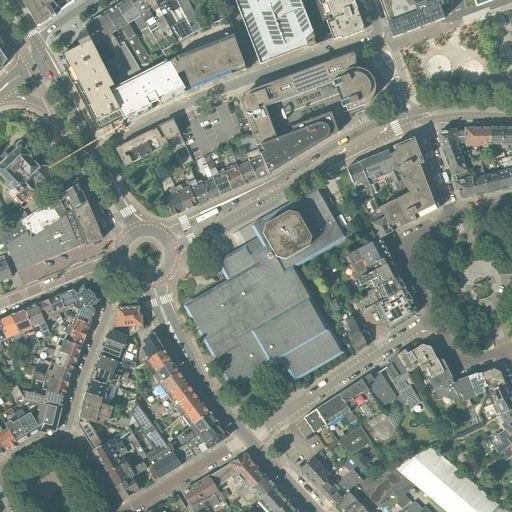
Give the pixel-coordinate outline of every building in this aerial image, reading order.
[(21,0),(38,27),(40,26),(53,18),(76,2),(73,0),(21,0)] [(151,33),(131,0),(127,0),(118,6),(129,24),(139,42),(154,64),(155,65),(168,59),(162,51),(157,44),(151,33)] [(165,39),(143,0),(131,0),(151,33),(157,44),(165,39)] [(153,0),(143,0),(165,39),(168,44),(177,39),(153,0)] [(153,0),(177,39),(179,42),(194,33),(176,0),(153,0)] [(176,0),(194,33),(201,29),(187,0),(176,0)] [(192,0),(198,11),(207,7),(203,0),(192,0)] [(235,0),(260,65),(284,56),(265,5),(262,0),(235,0)] [(262,0),(265,5),(284,56),(308,47),(308,49),(318,45),(301,0),(262,0)] [(301,0),(318,45),(325,42),(333,39),(326,20),(320,4),(321,4),(319,0),(301,0)] [(319,0),(321,4),(320,4),(326,20),(333,39),(334,40),(364,29),(358,13),(353,0),(319,0)] [(379,0),(388,23),(387,24),(392,36),(393,38),(424,26),(445,18),(440,5),(443,4),(441,0),(379,0)] [(468,0),(472,9),(479,6),(494,0),(468,0)] [(141,70),(154,64),(139,42),(129,24),(118,6),(106,13),(119,34),(124,42),(141,70)] [(94,20),(116,56),(129,76),(141,70),(124,42),(106,13),(94,20)] [(179,42),(162,51),(168,59),(177,75),(185,88),(186,88),(185,87),(189,84),(190,86),(192,90),(200,87),(242,71),(243,73),(247,71),(246,68),(245,65),(233,32),(227,17),(201,29),(194,33),(179,42)] [(106,62),(116,56),(94,20),(84,26),(106,62)] [(168,59),(155,65),(118,83),(86,30),(81,33),(78,42),(67,48),(69,52),(59,57),(73,84),(73,83),(98,131),(124,118),(125,120),(150,107),(151,108),(161,103),(161,102),(186,89),(185,88),(177,75),(168,59)] [(0,59),(5,64),(11,58),(12,51),(0,34),(0,59)] [(433,35),(415,41),(417,48),(435,42),(433,35)] [(403,50),(416,83),(428,78),(415,45),(403,50)] [(254,135),(257,146),(277,138),(273,128),(266,111),(267,111),(266,107),(333,82),(335,87),(336,87),(341,101),(341,102),(343,108),(346,107),(348,111),(364,105),(368,103),(371,100),(373,97),(374,94),(375,92),(376,90),(376,87),(375,85),(375,82),(374,79),(373,77),(371,76),(369,73),(368,72),(366,71),(363,69),(360,68),(356,68),(356,55),(355,55),(353,53),(243,93),(245,97),(240,99),(253,135),(254,135)] [(118,81),(129,76),(116,56),(106,62),(118,81)] [(277,138),(257,146),(258,149),(269,174),(327,140),(339,132),(332,112),(291,127),(293,132),(277,138)] [(159,127),(170,148),(180,167),(193,162),(189,153),(180,157),(176,150),(185,145),(174,119),(158,127),(159,127)] [(170,148),(159,127),(153,131),(152,130),(119,146),(115,148),(124,167),(161,148),(162,151),(170,148)] [(503,145),(506,158),(511,157),(511,156),(511,127),(502,128),(503,145)] [(465,129),(465,141),(466,143),(466,146),(479,146),(478,137),(478,128),(465,129)] [(478,137),(479,146),(490,146),(490,128),(478,128),(478,137)] [(490,146),(494,161),(501,159),(506,158),(503,145),(502,128),(490,128),(490,146)] [(465,141),(465,129),(441,132),(438,137),(442,150),(458,144),(466,143),(465,141)] [(40,168),(29,157),(31,155),(25,148),(25,147),(26,145),(25,144),(24,143),(23,143),(22,142),(20,143),(19,143),(18,145),(18,147),(18,148),(18,149),(9,158),(0,165),(0,173),(7,181),(6,182),(5,185),(9,189),(12,189),(13,188),(18,193),(14,196),(22,204),(38,190),(37,189),(37,184),(39,182),(48,182),(48,167),(41,167),(40,168)] [(407,190),(399,194),(378,204),(392,232),(420,218),(420,219),(440,209),(419,156),(416,157),(414,153),(416,150),(414,144),(412,142),(410,142),(405,143),(394,148),(396,152),(390,154),(407,190)] [(458,144),(442,150),(447,163),(463,157),(469,155),(468,150),(461,152),(458,144)] [(269,174),(258,149),(246,154),(257,180),(259,179),(260,179),(263,178),(264,177),(269,174)] [(257,180),(246,154),(245,151),(233,156),(245,185),(247,184),(249,184),(251,183),(252,182),(257,180)] [(375,157),(382,176),(390,173),(399,194),(407,190),(390,154),(389,151),(375,157)] [(245,185),(233,156),(229,157),(230,162),(232,162),(233,162),(234,164),(223,169),(232,190),(234,190),(236,190),(238,189),(239,188),(245,185)] [(359,163),(370,189),(372,194),(377,192),(373,183),(384,179),(382,176),(375,157),(373,157),(371,157),(369,159),(367,160),(359,163)] [(463,157),(447,163),(452,176),(467,170),(463,157)] [(498,178),(500,190),(511,187),(511,181),(506,158),(501,159),(504,171),(497,172),(498,178)] [(232,190),(223,169),(217,172),(212,160),(206,163),(207,164),(208,167),(220,195),(226,193),(227,193),(229,192),(231,191),(232,190)] [(370,189),(359,163),(347,169),(353,184),(357,193),(364,189),(365,192),(370,189)] [(220,195),(208,167),(204,169),(208,180),(202,183),(210,200),(220,195)] [(210,200),(202,183),(198,185),(190,168),(182,171),(187,182),(189,188),(197,205),(210,200)] [(467,170),(452,176),(459,196),(461,198),(463,198),(466,198),(476,196),(471,177),(469,169),(467,170)] [(484,175),(489,193),(500,190),(498,178),(497,172),(489,174),(486,174),(486,175),(484,175)] [(484,175),(471,177),(476,196),(489,193),(484,175)] [(189,188),(187,182),(175,188),(185,210),(197,205),(189,188)] [(79,183),(28,216),(19,222),(29,238),(87,201),(79,183)] [(185,210),(175,188),(162,194),(172,216),(185,210)] [(229,284),(187,307),(233,387),(281,359),(294,382),(344,353),(330,330),(328,331),(291,267),(344,237),(327,207),(333,203),(330,197),(323,201),(317,190),(254,227),(256,230),(262,240),(257,242),(255,240),(254,239),(251,241),(251,243),(252,245),(248,247),(246,245),(216,262),(229,284)] [(392,232),(378,204),(376,200),(369,203),(375,215),(369,218),(379,238),(392,232)] [(19,222),(9,228),(0,233),(0,237),(2,240),(8,250),(17,271),(20,270),(64,252),(65,255),(72,252),(71,249),(87,243),(88,245),(103,239),(92,213),(87,201),(29,238),(19,222)] [(9,228),(19,222),(28,216),(25,211),(20,214),(20,215),(10,221),(6,214),(1,217),(9,228)] [(357,279),(391,262),(379,238),(347,255),(355,272),(351,274),(355,280),(357,279)] [(0,280),(12,276),(4,255),(0,257),(0,280)] [(375,288),(399,276),(391,262),(357,279),(360,285),(371,280),(375,288)] [(378,302),(405,289),(399,276),(375,288),(366,292),(369,298),(375,295),(378,302)] [(79,301),(81,303),(86,308),(96,311),(97,308),(94,306),(100,299),(104,289),(94,281),(84,285),(78,292),(75,289),(74,289),(79,301)] [(60,295),(66,310),(74,307),(76,308),(81,303),(79,301),(74,289),(60,295)] [(380,317),(411,301),(412,301),(408,293),(407,293),(405,289),(378,302),(360,311),(363,316),(376,309),(380,317)] [(49,300),(57,319),(57,321),(59,325),(60,325),(63,321),(59,313),(66,310),(60,295),(49,300)] [(38,304),(45,321),(51,318),(53,321),(57,319),(49,300),(38,304)] [(416,311),(411,301),(380,317),(388,333),(415,315),(416,311)] [(81,303),(76,308),(78,310),(75,318),(91,324),(96,311),(86,308),(81,303)] [(25,310),(34,333),(41,330),(45,341),(51,335),(45,321),(38,304),(25,310)] [(133,308),(133,306),(123,307),(123,309),(118,309),(118,316),(116,317),(117,326),(129,325),(130,336),(144,328),(142,324),(141,315),(139,315),(139,308),(133,308)] [(11,315),(22,341),(25,347),(25,348),(32,346),(30,341),(28,336),(35,334),(34,333),(25,310),(11,315)] [(14,337),(17,344),(22,341),(11,315),(0,320),(0,322),(7,339),(14,337)] [(353,347),(356,354),(358,353),(360,352),(361,351),(363,350),(368,346),(352,316),(340,323),(353,347)] [(91,324),(75,318),(72,324),(69,323),(69,324),(68,327),(86,335),(91,324)] [(60,325),(59,325),(56,328),(61,330),(67,332),(64,340),(81,347),(86,335),(68,327),(60,325)] [(108,334),(105,342),(126,350),(131,338),(115,332),(113,331),(112,330),(111,330),(110,331),(109,332),(108,334)] [(143,358),(145,361),(164,350),(154,333),(142,341),(145,345),(142,347),(147,355),(143,358)] [(81,347),(64,340),(60,338),(57,345),(55,350),(77,359),(81,347)] [(126,350),(105,342),(100,355),(118,362),(122,363),(129,366),(135,368),(135,367),(136,363),(123,358),(126,350)] [(397,357),(406,371),(418,363),(422,370),(425,369),(430,379),(446,370),(442,361),(438,363),(430,347),(430,348),(429,346),(423,344),(422,345),(422,344),(407,354),(405,351),(397,357)] [(77,359),(55,350),(48,348),(46,353),(53,355),(50,362),(72,371),(77,359)] [(164,350),(145,361),(135,367),(136,368),(136,372),(146,365),(151,374),(171,360),(164,350)] [(115,368),(118,362),(100,355),(95,367),(126,378),(127,379),(129,373),(115,368)] [(410,378),(406,371),(397,357),(389,362),(391,365),(387,368),(403,392),(401,393),(412,409),(421,403),(410,385),(408,386),(405,381),(410,378)] [(171,360),(151,374),(146,377),(147,380),(153,376),(159,385),(160,385),(179,371),(171,360)] [(72,371),(50,362),(46,375),(53,377),(68,382),(70,376),(72,371)] [(126,378),(95,367),(91,379),(113,386),(119,388),(120,383),(124,384),(126,378)] [(33,376),(34,371),(27,369),(22,368),(21,372),(21,373),(26,375),(33,376)] [(481,374),(486,388),(488,387),(490,389),(505,383),(500,371),(494,369),(481,374)] [(453,383),(446,370),(430,379),(425,382),(431,394),(435,392),(438,399),(442,397),(446,399),(453,383)] [(46,375),(34,371),(33,376),(32,379),(44,382),(42,389),(65,395),(68,382),(53,377),(46,375)] [(179,371),(160,385),(164,391),(157,396),(160,401),(167,395),(186,381),(179,371)] [(361,380),(381,408),(397,398),(380,372),(373,377),(370,374),(361,380)] [(486,388),(481,374),(481,373),(467,378),(475,398),(477,397),(476,396),(485,393),(483,389),(486,388)] [(453,383),(446,399),(451,401),(453,406),(475,398),(467,378),(453,383)] [(113,386),(91,379),(86,392),(108,400),(113,386)] [(381,408),(361,380),(339,394),(370,442),(378,453),(401,439),(396,431),(387,418),(381,408)] [(175,406),(194,392),(186,381),(167,395),(175,406)] [(490,389),(489,392),(493,403),(511,396),(505,383),(490,389)] [(65,395),(42,389),(40,388),(39,395),(22,391),(21,394),(23,396),(25,399),(39,402),(62,408),(65,395)] [(108,400),(86,392),(83,404),(118,416),(119,413),(120,409),(109,405),(110,400),(108,400)] [(194,392),(175,406),(169,410),(177,421),(183,417),(202,402),(194,392)] [(315,410),(325,425),(326,425),(338,443),(352,455),(370,442),(339,394),(315,410)] [(25,399),(23,396),(22,396),(15,400),(18,405),(19,404),(21,407),(27,408),(30,414),(40,430),(52,433),(56,431),(62,408),(39,402),(25,399)] [(490,404),(491,405),(493,410),(496,417),(498,416),(502,414),(511,409),(511,397),(511,396),(493,403),(490,404)] [(202,402),(183,417),(190,427),(194,424),(209,412),(202,402)] [(152,466),(159,478),(182,465),(137,403),(135,404),(132,414),(154,450),(145,455),(149,461),(152,466)] [(19,404),(18,405),(12,409),(30,437),(40,430),(30,414),(27,408),(21,407),(19,404)] [(130,420),(118,416),(83,404),(79,418),(89,421),(103,426),(105,420),(109,421),(128,427),(130,420)] [(30,437),(12,409),(1,415),(2,419),(17,444),(30,437)] [(511,409),(502,414),(498,416),(503,423),(500,425),(504,430),(503,431),(505,430),(511,425),(511,409)] [(325,425),(315,410),(303,418),(313,433),(325,425)] [(209,412),(194,424),(198,430),(196,431),(199,435),(218,423),(209,412)] [(89,421),(79,418),(78,424),(94,451),(103,445),(89,421)] [(17,444),(2,419),(0,420),(3,425),(0,427),(0,426),(0,440),(6,451),(17,444)] [(199,435),(186,443),(195,457),(228,437),(228,434),(218,423),(199,435)] [(511,425),(505,430),(511,436),(506,439),(507,440),(496,450),(500,455),(501,454),(511,445),(511,444),(511,425)] [(435,433),(432,440),(439,444),(442,436),(435,433)] [(103,445),(94,451),(94,452),(94,453),(96,455),(97,456),(100,462),(136,440),(133,435),(118,444),(114,438),(103,445)] [(136,440),(100,462),(104,468),(104,469),(105,471),(106,471),(107,474),(128,461),(125,455),(140,446),(136,440)] [(511,444),(511,445),(501,454),(502,455),(502,457),(503,458),(504,460),(506,460),(507,460),(509,459),(511,455),(511,444)] [(452,451),(447,447),(442,454),(447,458),(452,451)] [(173,452),(182,465),(188,461),(178,448),(173,452)] [(387,469),(373,476),(356,485),(333,506),(338,511),(371,511),(372,511),(392,492),(396,489),(412,483),(415,486),(445,511),(493,511),(499,506),(433,448),(387,469)] [(309,480),(323,466),(320,462),(321,461),(320,460),(325,455),(321,451),(300,470),(309,480)] [(244,455),(209,476),(216,487),(231,477),(234,480),(234,481),(233,481),(233,482),(233,483),(233,484),(234,485),(235,485),(236,485),(237,485),(240,483),(256,465),(247,455),(244,455)] [(356,485),(373,476),(362,464),(353,456),(344,465),(350,472),(338,484),(336,485),(330,478),(318,489),(333,506),(356,485)] [(128,461),(107,474),(110,478),(110,479),(111,482),(113,482),(115,487),(133,477),(146,469),(152,466),(149,461),(149,462),(145,464),(144,462),(133,469),(128,461)] [(256,465),(240,483),(242,485),(235,491),(242,498),(266,476),(256,465)] [(152,466),(146,469),(154,482),(159,478),(152,466)] [(327,471),(323,466),(309,480),(318,489),(330,478),(338,470),(335,466),(330,471),(329,469),(327,471)] [(476,466),(468,469),(471,476),(479,473),(476,466)] [(216,487),(209,476),(199,482),(198,481),(195,484),(195,485),(194,485),(203,502),(208,500),(213,508),(224,501),(224,500),(220,494),(216,487)] [(266,476),(242,498),(238,501),(244,507),(250,501),(256,496),(260,500),(275,486),(266,476)] [(133,477),(115,487),(122,498),(125,499),(142,489),(138,482),(136,483),(133,477)] [(405,496),(415,486),(412,483),(396,489),(392,492),(400,501),(405,496)] [(203,502),(194,485),(182,492),(194,511),(204,511),(208,510),(203,502)] [(275,486),(260,500),(258,503),(266,511),(277,511),(288,501),(275,486)] [(224,500),(230,496),(226,490),(220,494),(224,500)] [(185,507),(178,495),(170,500),(174,506),(175,505),(176,507),(175,508),(176,510),(178,509),(179,511),(185,507)] [(402,510),(411,501),(405,496),(400,501),(396,504),(402,510)] [(295,511),(297,511),(288,501),(277,511),(295,511)] [(406,511),(418,511),(422,509),(415,501),(405,510),(406,511)]
